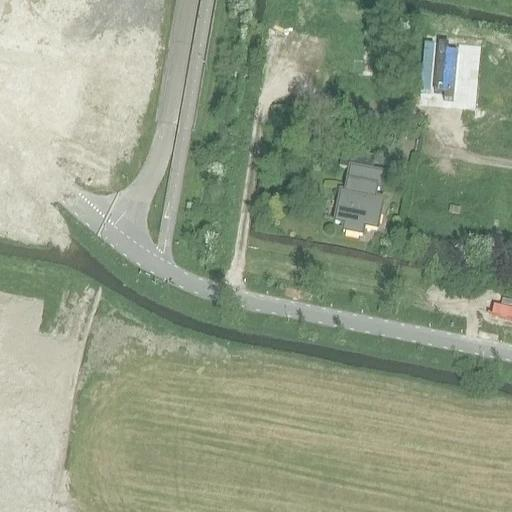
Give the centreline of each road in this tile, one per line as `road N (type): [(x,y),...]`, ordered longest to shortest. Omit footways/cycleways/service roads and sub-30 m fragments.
road 1 (unclassified): [(511,353),(245,300),(158,266),(134,218),(166,124),(188,0)]
road 2 (track): [(229,296),(270,40)]
road 3 (residential): [(101,225),(139,0)]
